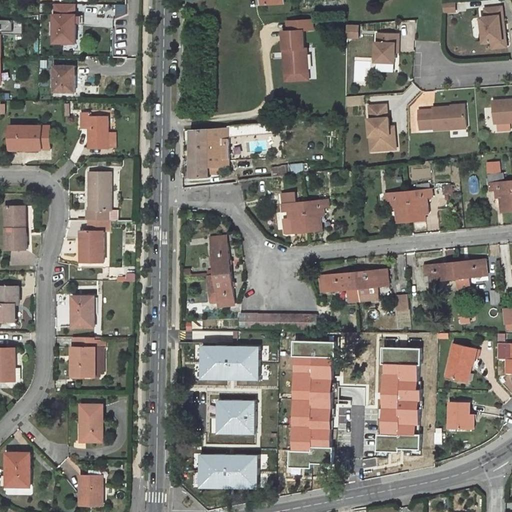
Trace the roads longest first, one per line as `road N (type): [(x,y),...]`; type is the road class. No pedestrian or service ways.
road 1 (residential): [(161,197),(226,201),(260,242),(283,254),(511,234)]
road 2 (residential): [(0,175),(48,183),(57,203),(44,271),(43,364),(32,399),(0,433)]
road 3 (primary): [(155,511),(161,197)]
road 4 (unclassified): [(490,462),(283,511)]
road 5 (primary): [(161,197),(164,0)]
